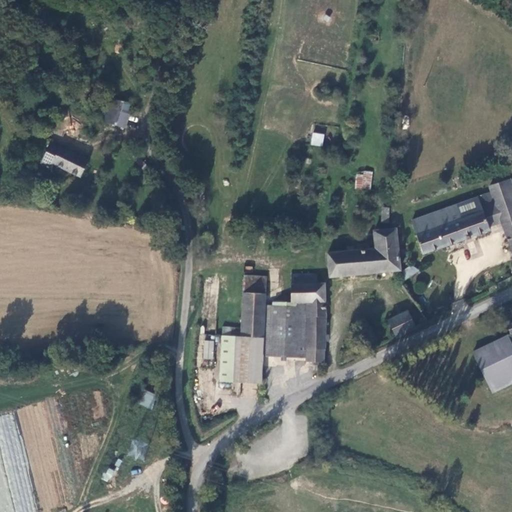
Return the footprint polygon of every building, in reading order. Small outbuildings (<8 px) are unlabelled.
[(129,111),(132,103),(115,97),(111,107),(107,105),(101,121),(125,130),(132,112),(129,111)] [(311,145),(323,146),(324,133),(312,132),(311,145)] [(51,143),(45,152),(54,156),(51,163),(54,164),(80,177),(88,160),(62,147),(61,148),(51,143)] [(54,156),(45,152),(41,164),(52,169),(54,164),(51,163),(54,156)] [(355,171),(355,190),(371,190),(372,171),(355,171)] [(489,187),(491,193),(502,222),(511,252),(511,181),(511,180),(489,187)] [(491,193),(479,198),(490,226),(502,222),(491,193)] [(490,226),(479,198),(413,222),(424,255),(491,231),(490,226)] [(389,219),(390,208),(384,208),(380,231),(388,231),(389,219)] [(388,231),(380,231),(374,232),(375,251),(355,252),(347,253),(330,255),(331,279),(400,272),(396,230),(388,231)] [(290,276),(291,284),(315,284),(314,275),(290,276)] [(243,294),(266,295),(266,278),(244,278),(243,294)] [(291,284),(292,308),(307,309),(305,360),(306,363),(325,364),(326,307),(326,284),(315,284),(291,284)] [(265,306),(266,295),(243,294),(241,338),(222,338),(219,383),(243,384),(245,339),(264,340),(265,306)] [(292,308),(265,306),(264,340),(263,358),(271,358),(271,348),(293,349),(293,359),(305,360),(307,309),(292,308)] [(415,330),(429,324),(417,308),(407,313),(415,330)] [(396,339),(415,330),(407,313),(389,322),(396,339)] [(511,333),(507,324),(500,327),(504,335),(496,339),(497,342),(474,354),(492,392),(511,382),(511,343),(508,334),(511,333)] [(263,358),(264,340),(245,339),(243,384),(262,385),(263,358)] [(214,340),(204,340),(203,359),(213,359),(214,340)] [(271,358),(293,359),(293,349),(271,348),(271,358)] [(142,388),(136,403),(152,409),(158,394),(142,388)] [(16,412),(0,415),(0,475),(7,474),(8,483),(28,479),(16,412)] [(127,457),(144,462),(148,444),(132,439),(127,457)] [(109,482),(115,470),(107,467),(102,479),(109,482)] [(0,511),(36,511),(32,491),(0,496),(0,500),(1,505),(0,504),(0,511)]
